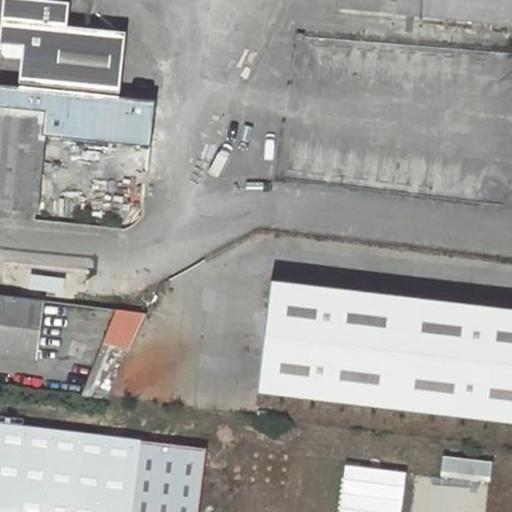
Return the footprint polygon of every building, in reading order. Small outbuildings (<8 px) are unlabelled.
[(70,3),(42,0),(3,0),(0,36),(0,43),(3,44),(2,52),(6,57),(22,58),(19,83),(120,93),(126,33),(67,27),(70,3)] [(511,0),(343,0),(342,9),(423,17),(511,25),(511,0)] [(0,105),(0,208),(36,211),(46,111),(0,105)] [(511,312),(271,283),(258,392),(511,422),(511,312)] [(0,295),(0,355),(39,361),(45,301),(0,295)] [(104,346),(80,396),(107,399),(130,348),(104,346)] [(197,511),(206,450),(0,425),(0,511),(197,511)]
